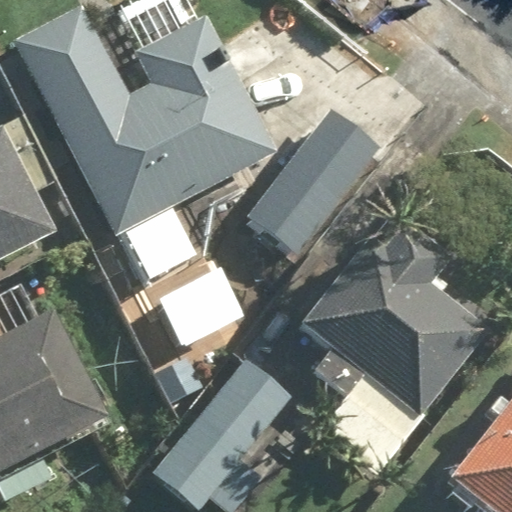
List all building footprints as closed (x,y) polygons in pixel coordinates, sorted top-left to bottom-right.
[(79,9),(16,42),(152,300),(218,266),(186,204),(281,155),(209,18),(197,25),(183,0),(140,0),(89,27),(79,9)] [(384,150),(334,112),(247,224),(296,262),(384,150)] [(0,264),(56,236),(35,194),(44,189),(11,126),(0,131),(0,264)] [(394,206),(302,325),(365,384),(319,433),(374,484),(491,335),(432,289),(458,256),(394,206)] [(43,323),(21,283),(0,294),(0,482),(113,423),(55,316),(43,323)] [(289,398),(245,362),(153,478),(195,511),(199,511),(209,499),(225,511),(243,511),(268,481),(240,459),(289,398)] [(511,511),(511,404),(448,477),(487,511),(511,511)]
